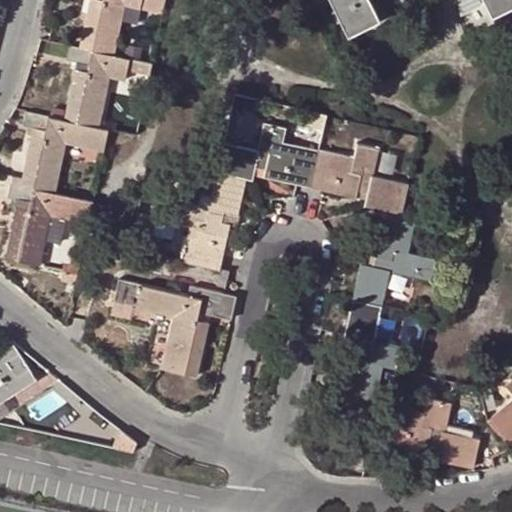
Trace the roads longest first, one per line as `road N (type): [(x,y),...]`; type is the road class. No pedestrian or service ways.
road 1 (residential): [(270,476),(317,264),(304,237),(281,235),(266,250),(215,454)]
road 2 (residential): [(316,497),(229,504),(0,455)]
road 3 (residential): [(0,303),(169,435),(215,454)]
road 4 (residential): [(316,497),(425,495),(511,479)]
